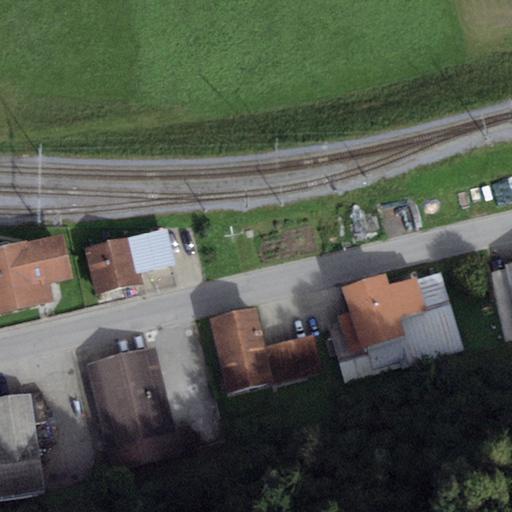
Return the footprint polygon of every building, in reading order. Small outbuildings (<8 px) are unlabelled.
[(167,230),(127,239),(135,274),(141,273),(175,265),(167,230)] [(0,314),(54,302),(50,284),(74,279),(63,235),(39,241),(28,243),(27,241),(0,247),(0,314)] [(127,239),(85,249),(95,295),(138,285),(143,284),(141,273),(135,274),(127,239)] [(505,342),(511,340),(511,300),(506,270),(491,274),(505,342)] [(386,275),(341,287),(349,313),(339,316),(350,355),(364,351),(372,378),(463,352),(441,273),(390,287),(386,275)] [(255,310),(210,320),(226,393),(271,383),(264,349),(255,310)] [(264,349),(271,383),(321,372),(314,338),(264,349)] [(184,468),(155,349),(82,367),(111,485),(184,468)] [(0,501),(47,494),(31,395),(0,399),(0,501)]
